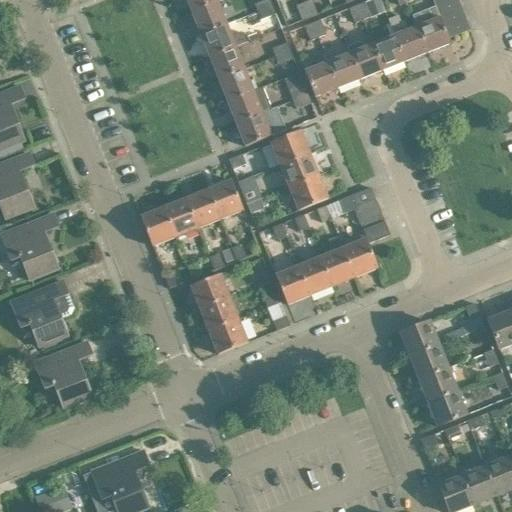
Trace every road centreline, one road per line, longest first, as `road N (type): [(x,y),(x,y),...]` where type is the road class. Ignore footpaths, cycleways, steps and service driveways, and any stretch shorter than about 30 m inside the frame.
road 1 (residential): [(184,394),(26,0)]
road 2 (residential): [(444,287),(386,138),(404,103),(508,65)]
road 3 (residential): [(429,511),(354,324)]
road 4 (residential): [(0,468),(184,394)]
road 5 (residential): [(184,394),(354,324)]
road 6 (residential): [(231,511),(184,394)]
